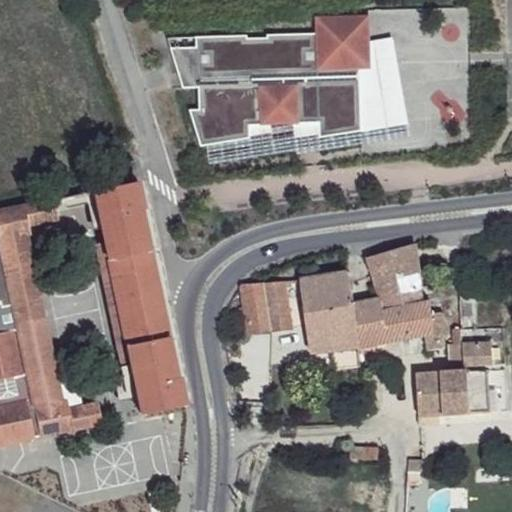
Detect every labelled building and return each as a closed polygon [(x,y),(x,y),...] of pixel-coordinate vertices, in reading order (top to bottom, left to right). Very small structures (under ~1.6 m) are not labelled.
[(249,40),(167,46),(183,96),(199,95),(200,116),(190,117),(202,154),(251,144),(251,131),(320,127),(321,142),(363,134),(360,73),(370,72),(368,19),(317,20),(318,37),(269,40),(269,42),(249,44),(249,40)] [(143,212),(141,190),(96,198),(141,419),(183,413),(179,382),(171,382),(140,215),(143,212)] [(94,412),(68,413),(32,229),(57,224),(49,206),(0,215),(0,447),(37,438),(97,428),(94,412)] [(417,246),(375,260),(382,288),(410,285),(423,281),(421,266),(417,246)] [(351,278),(304,286),(318,357),(359,354),(354,310),(351,278)] [(423,281),(410,285),(413,298),(425,295),(423,281)] [(410,285),(382,288),(382,303),(413,298),(410,285)] [(288,286),(242,291),(252,338),(296,331),(288,286)] [(354,310),(359,354),(429,346),(430,356),(443,356),(449,340),(448,315),(436,316),(434,302),(426,301),(425,295),(413,298),(382,303),(354,310)] [(463,343),(457,343),(457,363),(472,363),(497,364),(496,344),(469,344),(463,343)] [(463,375),(416,380),(421,432),(432,430),(431,422),(474,418),(470,374),(463,375)] [(509,471),(478,473),(480,490),(510,488),(509,471)]
